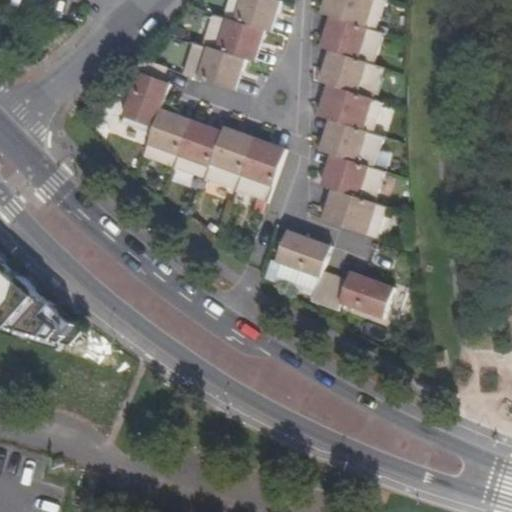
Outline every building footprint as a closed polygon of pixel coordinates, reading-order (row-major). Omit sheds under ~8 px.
[(231,0),(225,18),(240,23),(267,31),(274,33),(283,1),(280,0),(278,0),(231,0)] [(327,0),(323,14),(333,17),(377,31),(386,0),(327,0)] [(323,48),(332,51),(376,64),(385,33),(377,31),(333,17),(323,48)] [(240,23),(225,18),(211,28),(205,46),(248,60),(257,63),(267,31),(240,23)] [(238,91),(248,60),(205,46),(200,45),(195,44),(186,75),(193,77),(238,91)] [(322,82),(330,85),(375,99),(384,67),(376,64),(332,51),(322,82)] [(165,81),(169,70),(170,68),(154,63),(139,72),(142,74),(126,117),(157,129),(164,110),(170,93),(173,85),(165,81)] [(321,116),(332,120),(375,133),(384,102),(375,99),(330,85),(321,116)] [(195,121),(164,110),(157,129),(147,157),(178,168),(195,121)] [(376,168),(385,136),(375,133),(332,120),(323,152),(333,155),(344,158),(376,168)] [(184,170),(208,179),(225,133),(195,121),(178,168),(184,170)] [(258,139),(227,128),(225,133),(208,179),(239,191),(258,139)] [(239,191),(270,202),(273,194),(289,150),(258,139),(239,191)] [(324,186),(335,190),(377,203),(386,171),(376,168),(344,158),(333,155),(324,186)] [(389,206),(377,203),(335,190),(325,221),(379,238),(389,206)] [(313,302),(327,306),(338,276),(326,271),(335,247),(291,231),(279,262),(322,278),(313,302)] [(352,281),(338,276),(327,306),(341,311),(343,306),(386,321),(398,287),(355,272),(352,281)] [(0,324),(46,338),(0,273),(0,324)]
